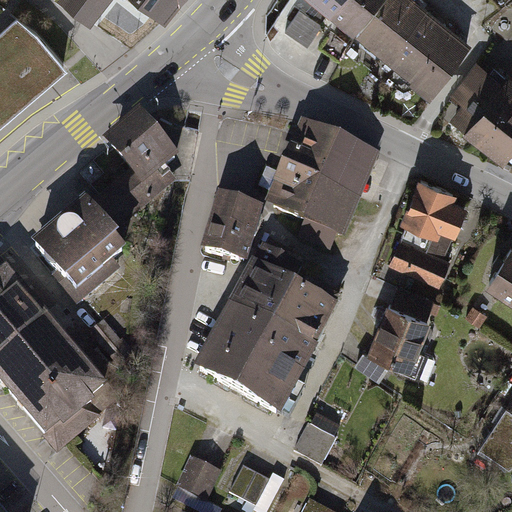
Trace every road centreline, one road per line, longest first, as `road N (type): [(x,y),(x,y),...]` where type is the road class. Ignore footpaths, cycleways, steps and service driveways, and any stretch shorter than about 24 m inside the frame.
road 1 (residential): [(140,511),(204,160)]
road 2 (residential): [(234,72),(511,201)]
road 3 (secondary): [(0,202),(191,35)]
